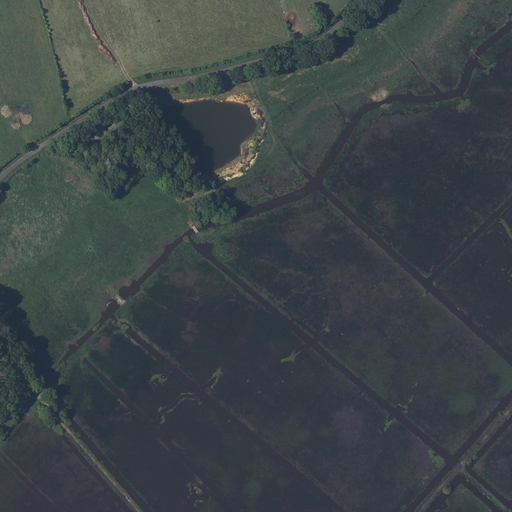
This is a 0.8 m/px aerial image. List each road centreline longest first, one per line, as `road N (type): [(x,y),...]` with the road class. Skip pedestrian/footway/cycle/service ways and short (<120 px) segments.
road 1 (unclassified): [(365,0),(331,31),(290,51),(131,90),(0,177)]
road 2 (track): [(0,338),(139,511)]
road 3 (track): [(511,407),(420,511)]
